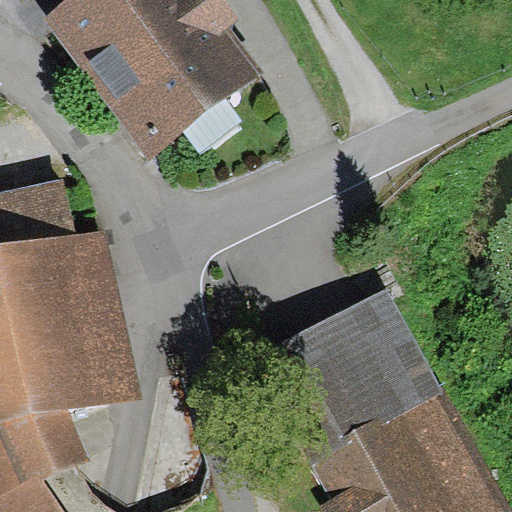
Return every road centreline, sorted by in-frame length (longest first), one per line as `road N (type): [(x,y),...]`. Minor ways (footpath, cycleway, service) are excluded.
road 1 (residential): [(511,86),(167,246)]
road 2 (residential): [(239,511),(167,246)]
road 3 (residential): [(167,246),(126,511)]
road 4 (residential): [(167,246),(120,173),(25,62),(0,56)]
